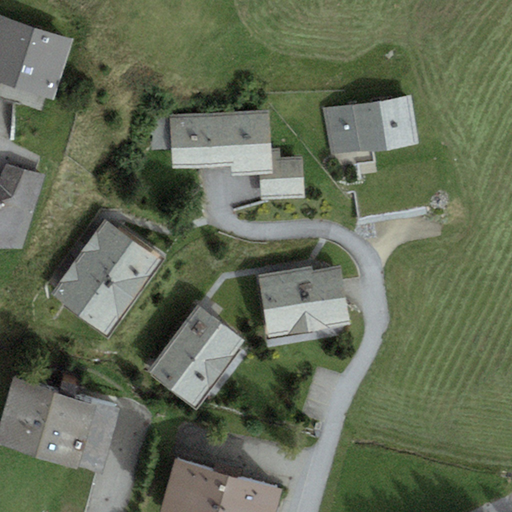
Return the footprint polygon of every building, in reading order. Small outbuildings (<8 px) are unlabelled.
[(74,40),(0,14),(0,82),(53,100),(74,40)] [(411,95),(322,108),(329,156),(418,143),(411,95)] [(270,108),(169,114),(172,170),(231,166),(232,177),(259,175),(274,174),(272,148),(270,108)] [(280,148),(272,148),(274,174),(259,175),(261,199),(304,197),(301,156),(280,157),(280,148)] [(0,248),(23,249),(45,174),(6,164),(0,177),(0,248)] [(164,258),(107,217),(50,296),(107,337),(164,258)] [(258,275),(269,338),(351,325),(341,265),(313,270),(312,265),(258,275)] [(195,407),(246,340),(196,303),(146,370),(195,407)] [(59,393),(16,380),(0,432),(0,445),(77,469),(78,465),(102,473),(122,408),(92,399),(91,402),(74,397),(78,385),(62,380),(59,393)] [(276,511),(283,488),(176,458),(159,511),(276,511)]
